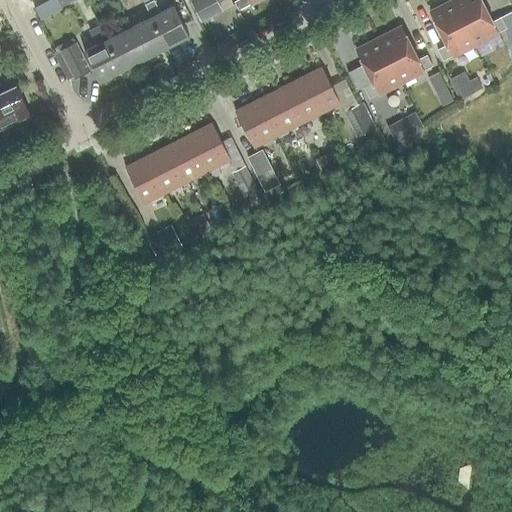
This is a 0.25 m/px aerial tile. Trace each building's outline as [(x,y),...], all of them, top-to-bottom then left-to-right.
[(218,3),(223,0),(189,0),(201,22),(222,11),(218,3)] [(258,0),(237,0),(233,2),(238,10),(249,4),(250,5),(258,0)] [(491,22),(479,0),(454,0),(452,1),(475,45),(497,34),(497,33),(506,29),(500,18),(491,22)] [(475,45),(452,1),(430,12),(446,45),(437,50),(443,61),(452,56),(452,57),(475,45)] [(173,6),(159,13),(155,5),(148,9),(152,17),(151,17),(166,47),(188,36),(173,6)] [(166,47),(151,17),(128,29),(144,59),(166,47)] [(417,60),(400,27),(378,39),(401,83),(423,72),(423,71),(432,66),(426,55),(417,60)] [(144,59),(128,29),(106,40),(122,70),(144,59)] [(122,70),(106,40),(101,30),(91,34),(97,45),(84,52),(99,82),(122,70)] [(401,83),(378,39),(356,50),(372,83),(363,87),(369,98),(378,94),(401,83)] [(74,77),(88,69),(76,44),(61,52),(74,77)] [(340,103),(321,68),(300,79),(318,114),(340,103)] [(477,77),(469,81),(464,71),(449,79),(459,97),(481,86),(477,77)] [(438,72),(427,77),(435,92),(445,87),(438,72)] [(318,114),(300,79),(278,90),(296,125),(318,114)] [(0,128),(2,128),(5,133),(19,126),(17,121),(29,115),(15,86),(0,93),(0,128)] [(296,125),(278,90),(256,101),(275,136),(296,125)] [(275,136),(256,101),(235,112),(253,147),(275,136)] [(343,112),(356,138),(375,129),(362,103),(343,112)] [(395,141),(421,128),(414,113),(387,127),(395,141)] [(211,124),(190,135),(208,170),(230,159),(211,124)] [(208,170),(190,135),(168,146),(186,181),(208,170)] [(186,181),(168,146),(146,157),(165,192),(186,181)] [(261,150),(247,157),(265,191),(279,184),(261,150)] [(320,170),(332,164),(327,155),(316,161),(320,170)] [(165,192),(146,157),(125,168),(143,203),(165,192)] [(242,194),(255,188),(244,166),(232,172),(242,194)] [(215,222),(222,218),(216,207),(209,210),(215,222)] [(210,227),(203,214),(189,221),(196,234),(210,227)] [(156,258),(181,245),(172,227),(147,240),(156,258)]
